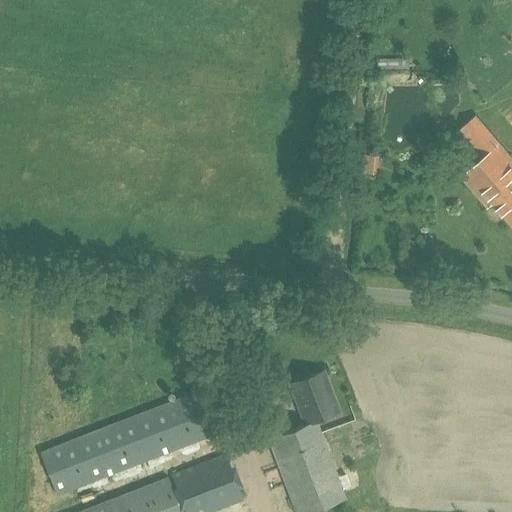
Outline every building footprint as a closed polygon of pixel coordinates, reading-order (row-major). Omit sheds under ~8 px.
[(486,157),(464,176),(489,206),(494,202),(511,223),(511,160),(500,146),(499,146),(487,131),(474,142),(486,157)] [(374,178),(376,156),(363,155),(362,177),(374,178)] [(306,425),(316,421),(339,412),(324,371),(291,384),(306,425)] [(41,453),(48,471),(57,496),(228,429),(218,405),(210,386),(41,453)] [(316,421),(306,425),(269,438),(297,511),(310,511),(346,499),(316,421)] [(231,467),(227,453),(172,471),(185,511),(215,511),(244,501),(239,489),(243,487),(236,464),(231,467)] [(181,511),(168,477),(75,511),(181,511)]
